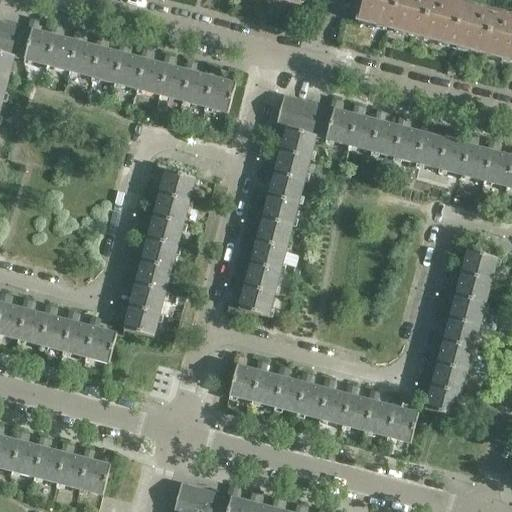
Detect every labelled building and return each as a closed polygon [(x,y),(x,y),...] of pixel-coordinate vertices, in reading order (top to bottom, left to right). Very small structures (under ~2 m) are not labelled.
[(267,0),(300,8),(301,5),(305,4),(305,0),(267,0)] [(432,0),(364,0),(362,8),(358,9),(356,17),(359,20),(358,24),(421,41),(432,0)] [(484,57),(495,16),(433,0),(432,0),(421,41),(484,57)] [(511,64),(511,20),(495,16),(484,57),(511,64)] [(47,67),(55,38),(51,36),(37,33),(40,22),(31,20),(28,30),(32,31),(25,61),(47,67)] [(0,53),(8,56),(16,27),(0,22),(0,53)] [(78,44),(73,42),(59,39),(62,28),(54,26),(51,36),(55,38),(47,67),(70,73),(78,44)] [(25,61),(32,31),(28,30),(16,27),(8,56),(15,58),(15,59),(25,61)] [(92,79),(100,50),(96,48),(82,45),(85,34),(76,32),(73,42),(78,44),(70,73),(92,79)] [(115,85),(123,55),(118,54),(104,51),(107,40),(99,38),(96,48),(100,50),(92,79),(115,85)] [(145,61),(141,60),(127,57),(130,46),(121,44),(118,54),(123,55),(115,85),(138,91),(145,61)] [(160,97),(168,67),(164,66),(149,63),(152,52),(144,50),(141,60),(145,61),(138,91),(160,97)] [(0,78),(9,81),(15,59),(15,58),(8,56),(0,53),(0,78)] [(191,73),(186,72),(172,69),(175,58),(166,56),(164,66),(168,67),(160,97),(183,103),(191,73)] [(213,79),(209,78),(195,74),(197,64),(189,62),(186,72),(191,73),(183,103),(205,109),(213,79)] [(228,115),(236,85),(217,80),(220,70),(211,67),(209,78),(213,79),(205,109),(228,115)] [(0,102),(3,103),(9,81),(0,78),(0,102)] [(293,131),(300,102),(284,98),(276,128),(286,131),(287,130),(293,131)] [(349,147),(357,117),(352,116),(339,112),(341,102),(332,99),(330,110),(334,111),(326,141),(349,147)] [(309,136),(317,107),(300,102),(293,131),(309,136)] [(379,123),(375,122),(361,118),(364,108),(355,105),(352,116),(357,117),(349,147),(371,153),(379,123)] [(334,111),(330,110),(317,107),(309,136),(316,138),(326,141),(334,111)] [(402,129),(397,128),(383,124),(386,114),(377,111),(375,122),(379,123),(371,153),(394,159),(402,129)] [(424,135),(420,134),(406,130),(409,120),(400,117),(397,128),(402,129),(394,159),(416,165),(424,135)] [(439,171),(447,141),(442,140),(428,136),(431,125),(423,123),(420,134),(424,135),(416,165),(439,171)] [(469,147),(465,146),(451,142),(454,131),(445,129),(442,140),(447,141),(439,171),(462,177),(469,147)] [(310,161),(316,138),(309,136),(293,131),(287,130),(286,131),(282,149),(271,146),(269,154),(279,157),(280,153),(310,161)] [(492,153),(488,152),(474,148),(476,137),(468,135),(465,146),(469,147),(462,177),(484,183),(492,153)] [(507,189),(511,168),(511,158),(510,158),(496,154),(499,143),(490,141),(488,152),(492,153),(484,183),(507,189)] [(304,183),(310,161),(280,153),(279,157),(276,171),(265,169),(263,177),(273,180),(275,175),(304,183)] [(190,204),(196,180),(173,174),(174,170),(156,165),(154,174),(165,177),(161,191),(160,195),(190,204)] [(298,206),(304,183),(275,175),(273,180),(270,194),(259,191),(257,200),(267,202),(269,198),(298,206)] [(184,226),(190,204),(160,195),(161,191),(151,188),(148,197),(159,200),(155,214),(154,218),(184,226)] [(292,228),(298,206),(269,198),(267,202),(264,216),(253,214),(251,222),(262,225),(263,221),(292,228)] [(178,249),(184,226),(154,218),(155,214),(145,211),(143,219),(153,222),(149,236),(148,241),(178,249)] [(286,251),(292,228),(263,221),(262,225),(258,239),(247,236),(245,245),(256,247),(257,243),(286,251)] [(172,271),(178,249),(148,241),(149,236),(139,233),(136,242),(147,245),(143,259),(142,263),(172,271)] [(281,274),(286,251),(257,243),(256,247),(252,261),(241,259),(239,267),(250,270),(251,266),(281,274)] [(491,283),(497,260),(475,254),(476,250),(458,245),(456,254),(467,256),(463,271),(462,275),(491,283)] [(166,294),(172,271),(142,263),(143,259),(133,256),(131,265),(141,268),(138,282),(136,286),(166,294)] [(275,296),(281,274),(251,266),(250,270),(246,284),(235,281),(233,290),(244,293),(245,288),(275,296)] [(485,306),(491,283),(462,275),(463,271),(452,268),(450,277),(461,279),(457,294),(456,298),(485,306)] [(160,317),(166,294),(136,286),(138,282),(127,279),(125,287),(135,290),(132,304),(130,309),(160,317)] [(268,319),(275,296),(245,288),(244,293),(240,307),(229,304),(227,313),(238,316),(239,312),(268,319)] [(479,328),(485,306),(456,298),(457,294),(446,291),(444,299),(455,302),(451,316),(450,320),(479,328)] [(26,312),(22,311),(8,307),(10,296),(2,294),(0,301),(0,304),(4,306),(0,319),(0,336),(18,342),(26,312)] [(49,318),(44,317),(30,313),(33,302),(25,300),(22,311),(26,312),(18,342),(41,348),(49,318)] [(154,339),(160,317),(130,309),(132,304),(121,302),(119,310),(129,313),(125,332),(154,339)] [(71,324),(67,323),(53,319),(56,308),(47,306),(44,317),(49,318),(41,348),(64,354),(71,324)] [(86,360),(94,330),(90,329),(76,325),(79,314),(70,312),(67,323),(71,324),(64,354),(86,360)] [(474,351),(479,328),(450,320),(451,316),(440,313),(438,322),(449,324),(445,339),(444,343),(474,351)] [(109,366),(117,337),(117,336),(98,331),(101,320),(92,318),(90,329),(94,330),(86,360),(109,366)] [(468,374),(474,351),(444,343),(445,339),(434,336),(432,344),(443,347),(439,361),(438,365),(468,374)] [(253,403),(260,373),(256,372),(241,368),(244,358),(236,355),(231,373),(235,374),(229,397),(253,403)] [(462,396),(468,374),(438,365),(439,361),(428,359),(426,367),(437,370),(433,384),(432,388),(462,396)] [(283,379),(278,378),(264,374),(267,364),(259,362),(256,372),(260,373),(253,403),(275,409),(283,379)] [(298,415),(306,385),(301,384),(287,380),(289,370),(281,368),(278,378),(283,379),(275,409),(298,415)] [(328,391),(323,390),(309,386),(312,376),(304,373),(301,384),(306,385),(298,415),(320,421),(328,391)] [(343,427),(351,397),(346,396),(331,392),(334,382),(326,379),(323,390),(328,391),(320,421),(343,427)] [(455,419),(462,396),(432,388),(433,384),(422,381),(420,390),(431,393),(426,411),(455,419)] [(373,403),(369,402),(354,398),(357,388),(349,385),(346,396),(351,397),(343,427),(365,433),(373,403)] [(396,409),(391,408),(377,404),(380,394),(371,392),(369,402),(373,403),(365,433),(388,439),(396,409)] [(411,445),(419,416),(400,410),(402,400),(394,398),(391,408),(396,409),(388,439),(411,445)] [(20,443),(16,442),(2,439),(5,428),(0,426),(0,470),(12,473),(20,443)] [(43,449),(38,448),(24,445),(27,434),(19,432),(16,442),(20,443),(12,473),(35,479),(43,449)] [(58,485),(65,455),(61,454),(47,450),(50,440),(41,438),(38,448),(43,449),(35,479),(58,485)] [(88,461),(83,460),(69,456),(72,446),(64,443),(61,454),(65,455),(58,485),(80,491),(88,461)] [(103,497),(111,467),(92,462),(95,452),(86,449),(83,460),(88,461),(80,491),(103,497)] [(203,511),(209,493),(181,486),(174,511),(203,511)] [(252,511),(254,505),(250,504),(236,500),(239,490),(230,487),(227,498),(232,499),(228,511),(252,511)] [(228,511),(232,499),(227,498),(209,493),(203,511),(228,511)] [(276,511),(277,511),(272,510),(258,506),(261,495),(252,493),(250,504),(254,505),(252,511),(276,511)] [(280,511),(283,501),(275,499),(272,510),(277,511),(276,511),(280,511)]
